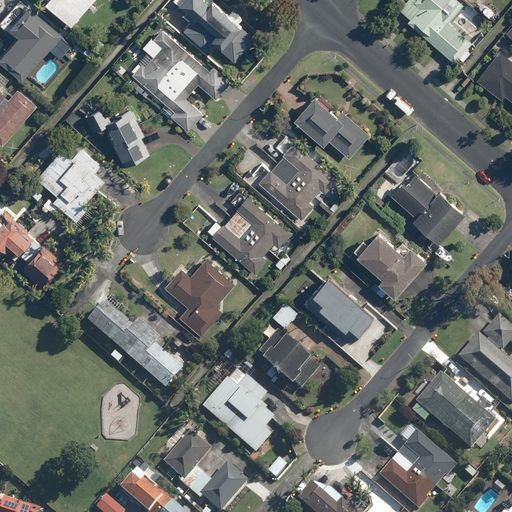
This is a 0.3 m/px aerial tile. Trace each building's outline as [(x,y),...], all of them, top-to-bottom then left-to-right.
[(63,32),(24,0),(23,0),(3,25),(17,37),(0,58),(0,60),(22,80),(63,32)] [(47,0),(45,2),(73,25),(92,0),(47,0)] [(212,0),(211,2),(208,0),(181,0),(176,5),(193,21),(185,30),(208,51),(215,43),(235,62),(256,38),(214,0),(212,0)] [(464,4),(458,0),(415,0),(414,1),(420,6),(407,21),(455,63),(472,43),(448,21),(464,4)] [(209,69),(162,28),(152,40),(160,47),(152,56),(146,51),(139,60),(142,63),(133,73),(175,110),(171,114),(189,130),(205,113),(186,96),(198,82),(217,98),(232,81),(213,65),(209,69)] [(511,60),(500,51),(476,80),(499,99),(506,92),(511,97),(511,60)] [(9,79),(0,71),(0,140),(4,144),(38,103),(18,86),(9,97),(2,91),(4,89),(2,87),(9,79)] [(315,95),(295,118),(324,144),(329,139),(350,158),(371,134),(343,109),(339,115),(315,95)] [(105,106),(87,114),(95,132),(106,127),(124,167),(152,154),(132,108),(110,118),(105,106)] [(338,180),(296,142),(260,182),(302,220),(316,205),(310,200),(321,189),(325,193),(338,180)] [(73,156),(62,147),(37,178),(58,195),(54,200),(78,220),(89,207),(86,204),(105,180),(95,172),(102,164),(81,147),(73,156)] [(404,180),(392,195),(416,215),(413,219),(441,242),(466,211),(440,189),(438,191),(416,173),(407,183),(404,180)] [(217,219),(206,232),(255,275),(269,259),(263,254),(274,242),(278,245),(291,231),(249,194),(223,224),(217,219)] [(42,245),(4,208),(0,212),(0,247),(6,241),(26,260),(22,264),(43,286),(65,263),(45,243),(42,245)] [(404,252),(378,230),(357,255),(383,277),(377,283),(396,298),(428,259),(410,245),(404,252)] [(191,275),(182,267),(166,286),(189,306),(180,316),(203,335),(223,311),(217,306),(236,284),(205,258),(191,275)] [(328,275),(305,302),(352,342),(375,315),(328,275)] [(105,301),(88,321),(166,388),(183,368),(155,344),(160,338),(138,320),(134,325),(105,301)] [(297,316),(284,305),(273,320),(286,330),(297,316)] [(478,334),(459,356),(511,404),(511,403),(511,362),(502,353),(510,344),(511,345),(511,329),(499,317),(481,337),(478,334)] [(320,368),(276,331),(257,354),(301,391),(320,368)] [(228,380),(203,408),(255,455),(272,436),(264,429),(275,417),(260,404),(268,396),(240,371),(230,382),(228,380)] [(496,421),(442,374),(431,386),(426,381),(415,394),(420,398),(410,411),(424,423),(431,416),(471,450),(496,421)] [(191,432),(164,462),(184,480),(182,483),(197,497),(200,493),(221,511),(222,511),(249,482),(228,463),(212,481),(197,468),(212,451),(191,432)] [(419,432),(379,475),(419,511),(429,500),(427,498),(446,478),(447,479),(458,468),(419,432)] [(288,466),(279,458),(268,471),(277,479),(288,466)] [(146,480),(137,472),(120,491),(144,511),(151,511),(163,499),(144,482),(146,480)] [(501,474),(491,484),(501,494),(511,483),(501,474)] [(320,475),(294,503),(303,511),(361,511),(342,494),(344,491),(333,480),(329,484),(320,475)] [(106,495),(94,509),(98,511),(124,511),(126,511),(106,495)] [(511,511),(511,497),(511,498),(510,499),(510,501),(509,502),(510,504),(502,511),(511,511)] [(30,511),(32,506),(3,498),(0,508),(0,511),(30,511)] [(186,511),(173,501),(163,511),(186,511)]
